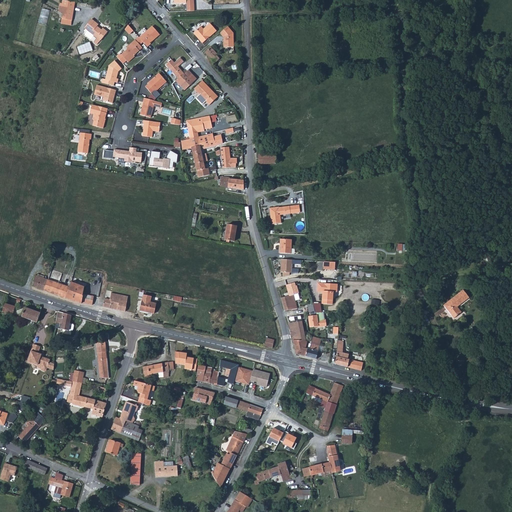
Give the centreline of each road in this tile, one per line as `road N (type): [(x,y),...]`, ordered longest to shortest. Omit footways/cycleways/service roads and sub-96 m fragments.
road 1 (unclassified): [(286,356),(251,214),(248,104)]
road 2 (unclassified): [(89,480),(136,326)]
road 3 (secondary): [(364,380),(511,408)]
